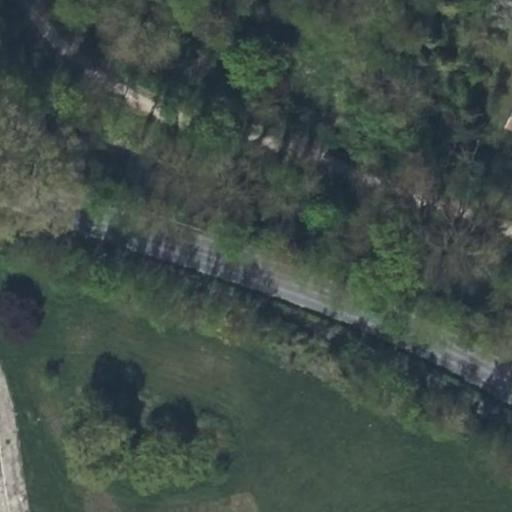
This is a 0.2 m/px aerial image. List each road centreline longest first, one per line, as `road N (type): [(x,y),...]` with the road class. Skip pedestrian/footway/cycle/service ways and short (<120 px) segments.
road 1 (secondary): [(0,186),(164,235),(364,310),(511,391)]
road 2 (track): [(26,511),(13,416),(0,387)]
